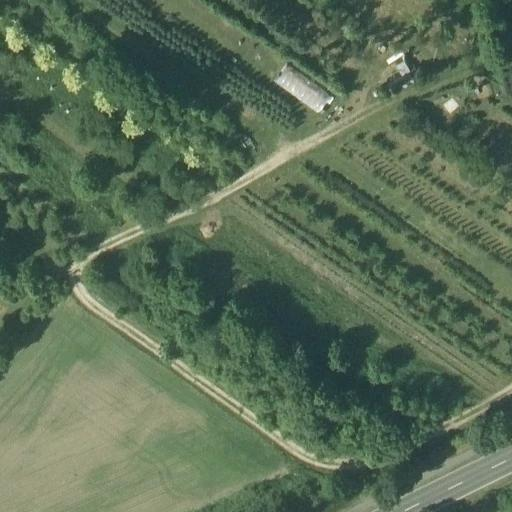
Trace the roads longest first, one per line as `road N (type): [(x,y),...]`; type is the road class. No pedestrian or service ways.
road 1 (track): [(381,104),(77,261),(76,285),(327,464),(369,461),(511,395)]
road 2 (secondary): [(511,458),(403,511)]
